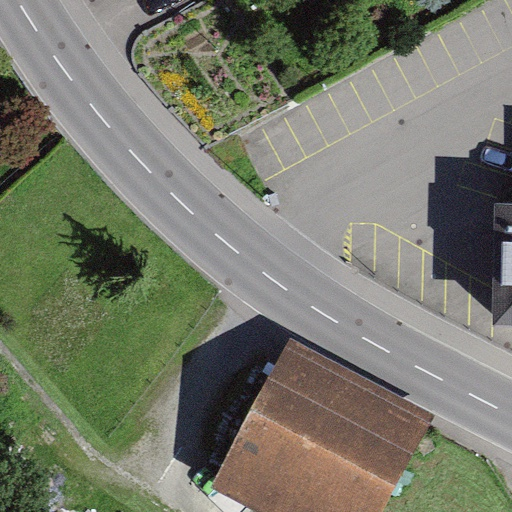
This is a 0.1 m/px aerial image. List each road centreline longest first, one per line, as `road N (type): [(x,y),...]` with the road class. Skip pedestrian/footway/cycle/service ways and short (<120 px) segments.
road 1 (tertiary): [(511,416),(325,315),(204,224),(104,121),(18,0)]
road 2 (track): [(216,511),(189,488),(175,415),(272,280)]
